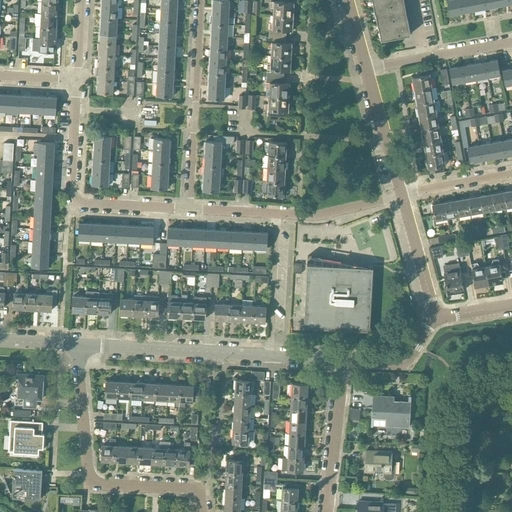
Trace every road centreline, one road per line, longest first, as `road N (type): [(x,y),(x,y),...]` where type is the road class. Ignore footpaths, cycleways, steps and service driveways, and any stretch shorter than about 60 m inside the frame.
road 1 (residential): [(75,346),(89,483),(199,490),(201,511)]
road 2 (residential): [(343,363),(75,346)]
road 3 (residential): [(190,209),(73,203),(76,108)]
road 4 (residential): [(398,197),(319,215),(190,209)]
road 5 (residential): [(190,209),(199,0)]
road 6 (residential): [(326,511),(343,363)]
road 7 (residential): [(246,132),(386,137)]
road 8 (residential): [(432,318),(398,197)]
